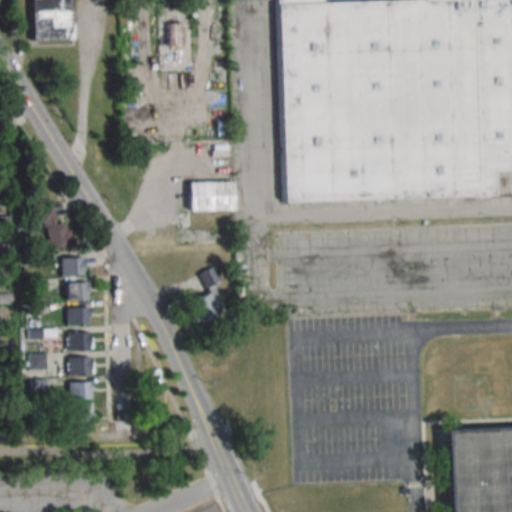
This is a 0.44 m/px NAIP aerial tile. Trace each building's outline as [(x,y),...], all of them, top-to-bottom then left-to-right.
[(27,0),(68,0),(69,40),(29,41),(27,0)] [(275,6),(280,204),(494,199),(494,173),(507,172),(511,169),(511,0),(417,0),(418,3),(275,6)] [(180,46),(180,21),(165,21),(165,46),(180,46)] [(230,182),(186,182),(186,211),(230,211),(230,182)] [(38,241),(40,251),(66,246),(56,203),(37,207),(44,239),(38,241)] [(58,257),(58,275),(81,275),(81,257),(58,257)] [(198,273),(206,295),(187,302),(195,323),(222,313),(211,284),(219,281),(214,267),(198,273)] [(86,282),(64,282),(64,299),(86,299),(86,282)] [(64,307),(64,325),(87,325),(87,307),(64,307)] [(65,349),(90,349),(90,331),(65,331),(65,349)] [(43,353),(27,353),(27,369),(43,369),(43,353)] [(90,356),(65,356),(65,374),(90,374),(90,356)] [(66,399),(89,399),(89,382),(66,382),(66,399)] [(92,404),(66,404),(66,423),(92,423),(92,404)] [(511,511),(511,427),(440,431),(443,511),(511,511)]
